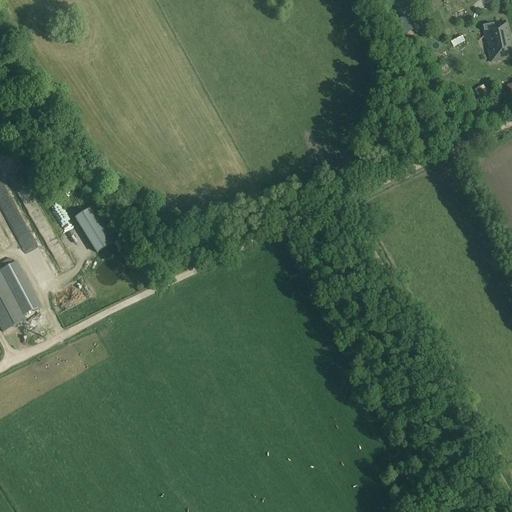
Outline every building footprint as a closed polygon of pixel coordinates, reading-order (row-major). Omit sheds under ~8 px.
[(414,29),(406,15),(397,20),(405,33),(414,29)] [(491,62),(511,57),(511,51),(506,21),(484,26),(486,38),(488,38),(491,49),(489,49),(491,62)] [(92,206),(74,217),(96,252),(114,241),(92,206)] [(75,250),(70,252),(74,262),(78,260),(75,250)] [(113,274),(117,272),(109,258),(96,266),(107,285),(116,279),(113,274)] [(2,263),(5,268),(12,264),(9,259),(2,263)] [(40,306),(17,262),(12,264),(5,268),(0,270),(0,326),(3,332),(26,320),(23,315),(40,306)] [(76,285),(68,286),(70,298),(78,297),(76,285)] [(68,307),(60,295),(54,299),(62,311),(68,307)]
